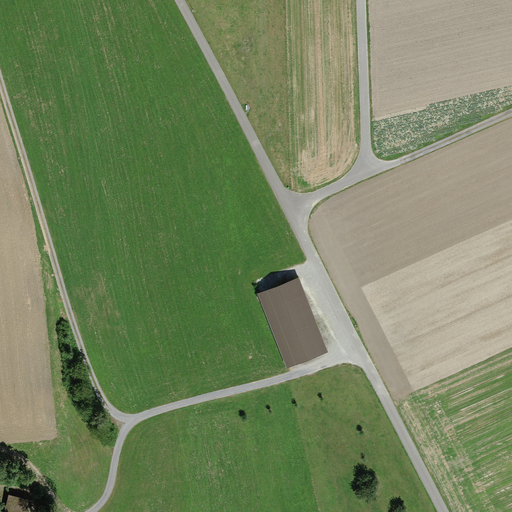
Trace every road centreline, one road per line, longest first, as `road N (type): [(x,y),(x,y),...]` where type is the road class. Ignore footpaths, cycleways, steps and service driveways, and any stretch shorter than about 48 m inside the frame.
road 1 (residential): [(444,511),(179,0)]
road 2 (track): [(0,83),(85,362),(122,420)]
road 3 (track): [(361,355),(122,420),(101,502),(88,511)]
road 4 (track): [(288,209),(356,173),(362,162),(360,0)]
road 5 (track): [(511,108),(356,173)]
